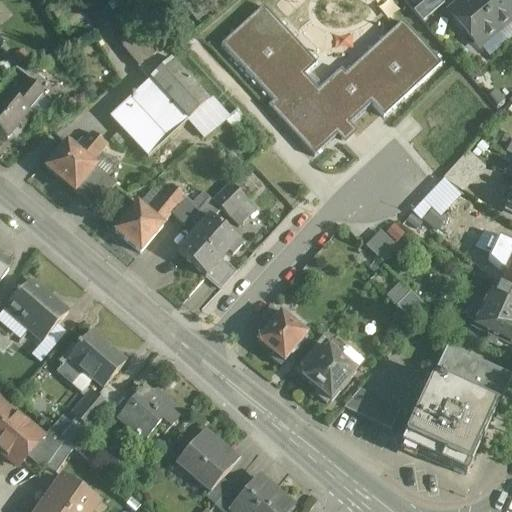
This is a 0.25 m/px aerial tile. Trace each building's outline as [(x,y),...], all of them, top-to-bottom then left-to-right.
[(209,0),(194,0),(189,5),(203,23),(218,11),(209,0)] [(437,0),(429,0),(413,14),(422,25),(443,7),(437,0)] [(498,34),(469,0),(466,0),(448,16),(478,51),(498,34)] [(511,10),(503,0),(469,0),(498,34),(511,22),(511,10)] [(511,0),(503,0),(511,10),(511,0)] [(317,92),(304,77),(316,66),(263,8),(221,47),(274,104),(268,110),(313,159),(336,137),(344,146),(356,135),(348,127),(371,106),(383,119),(440,66),(402,24),(345,76),(341,71),(317,92)] [(146,24),(120,44),(140,68),(160,51),(166,47),(146,24)] [(140,68),(138,69),(149,83),(171,63),(160,51),(140,68)] [(149,83),(109,120),(147,161),(209,104),(171,63),(149,83)] [(29,82),(14,100),(6,94),(0,101),(0,133),(7,140),(17,128),(21,132),(34,116),(32,115),(34,112),(30,108),(43,93),(29,82)] [(107,149),(92,135),(76,154),(92,167),(92,166),(107,149)] [(76,154),(67,146),(45,171),(75,195),(96,171),(97,170),(92,166),(92,167),(76,154)] [(467,154),(442,181),(462,195),(485,171),(467,154)] [(116,187),(96,171),(75,195),(95,212),(116,187)] [(247,203),(230,186),(212,203),(210,201),(198,213),(199,213),(190,222),(190,223),(199,231),(210,219),(212,222),(221,212),(230,221),(247,203)] [(170,188),(147,216),(162,228),(171,217),(185,200),(170,188)] [(198,213),(185,200),(171,217),(184,229),(190,223),(190,222),(199,213),(198,213)] [(425,200),(413,213),(436,232),(447,219),(425,200)] [(247,203),(230,221),(238,230),(256,212),(247,203)] [(147,216),(137,207),(115,234),(140,256),(163,229),(162,228),(147,216)] [(212,222),(210,219),(199,231),(178,255),(205,280),(207,278),(222,261),(227,255),(232,259),(242,248),(212,222)] [(381,266),(398,248),(380,231),(363,249),(381,266)] [(511,257),(511,259),(488,249),(481,264),(504,274),(499,285),(498,286),(511,292),(511,257)] [(237,274),(222,261),(207,278),(222,291),(237,274)] [(0,284),(8,272),(0,266),(0,284)] [(387,298),(409,318),(422,303),(400,283),(387,298)] [(511,292),(498,286),(499,285),(494,283),(491,289),(496,292),(492,300),(496,301),(511,309),(511,292)] [(67,316),(43,295),(44,294),(35,286),(34,287),(30,284),(18,297),(17,296),(6,309),(31,330),(28,333),(43,345),(67,316)] [(511,309),(492,300),(488,298),(484,306),(477,303),(469,321),(475,325),(473,330),(509,348),(509,347),(511,347),(511,309)] [(270,308),(248,332),(259,342),(280,316),(270,308)] [(307,338),(280,316),(259,342),(257,345),(270,355),(268,359),(280,369),(283,366),(284,366),(307,338)] [(125,366),(91,336),(80,349),(78,348),(77,350),(78,351),(57,375),(71,387),(83,374),(103,391),(125,366)] [(461,344),(454,336),(447,350),(468,360),(473,349),(461,344)] [(323,337),(293,373),(302,381),(332,345),(323,337)] [(332,345),(302,381),(317,393),(314,397),(326,407),(329,403),(330,405),(356,374),(340,361),(345,355),(332,345)] [(447,350),(401,447),(465,477),(511,380),(468,360),(447,350)] [(157,393),(152,398),(144,391),(133,403),(118,421),(145,444),(157,430),(165,436),(183,415),(157,393)] [(400,411),(359,391),(344,410),(390,432),(400,411)] [(122,393),(107,412),(118,421),(133,403),(122,393)] [(105,412),(88,398),(72,417),(89,432),(105,412)] [(43,440),(0,403),(0,453),(18,469),(27,459),(43,440)] [(64,443),(50,431),(43,440),(57,453),(64,443)] [(231,456),(204,434),(176,467),(209,495),(210,496),(222,482),(232,470),(224,464),(231,456)] [(57,453),(43,440),(27,459),(43,473),(46,469),(57,453)] [(57,453),(46,469),(56,476),(73,451),(64,443),(57,453)] [(93,511),(98,506),(62,481),(47,502),(61,511),(93,511)] [(289,511),(292,509),(259,481),(243,499),(231,511),(289,511)] [(222,482),(210,496),(209,495),(206,499),(215,507),(230,489),(222,482)] [(230,489),(215,507),(221,511),(231,511),(243,499),(231,489),(230,489)] [(61,511),(47,502),(39,511),(61,511)]
